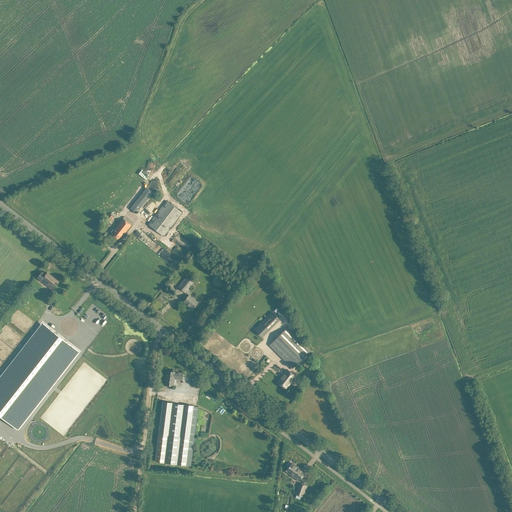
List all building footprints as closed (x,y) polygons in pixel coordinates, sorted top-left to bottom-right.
[(152,192),(147,188),(134,203),(140,208),(152,192)] [(166,201),(148,224),(163,236),(182,213),(166,201)] [(136,213),(140,208),(134,203),(130,209),(136,213)] [(110,213),(105,219),(109,223),(114,216),(110,213)] [(116,228),(115,230),(112,234),(118,239),(123,234),(124,234),(131,225),(123,218),(115,228),(116,228)] [(42,272),(38,278),(45,283),(46,282),(53,288),(57,284),(58,283),(57,283),(59,281),(47,272),(46,275),(42,272)] [(186,277),(178,287),(185,292),(193,282),(186,277)] [(189,295),(187,298),(184,302),(193,309),(198,303),(189,295)] [(271,324),(265,318),(254,329),(260,335),(271,324)] [(287,327),(284,331),(270,344),(293,368),(310,350),(287,327)] [(42,328),(0,382),(0,413),(16,426),(74,353),(42,328)] [(287,369),(285,372),(282,376),(283,376),(278,382),(285,388),(294,375),(287,369)] [(166,385),(173,386),(174,378),(182,379),(183,373),(175,372),(166,371),(165,379),(167,379),(166,385)] [(198,406),(193,405),(163,401),(159,431),(162,431),(161,434),(159,434),(155,461),(186,465),(191,466),(198,406)] [(292,463),(285,471),(299,482),(302,478),(305,474),(295,467),(296,466),(292,463)] [(297,487),(295,494),(302,497),(305,490),(297,487)]
